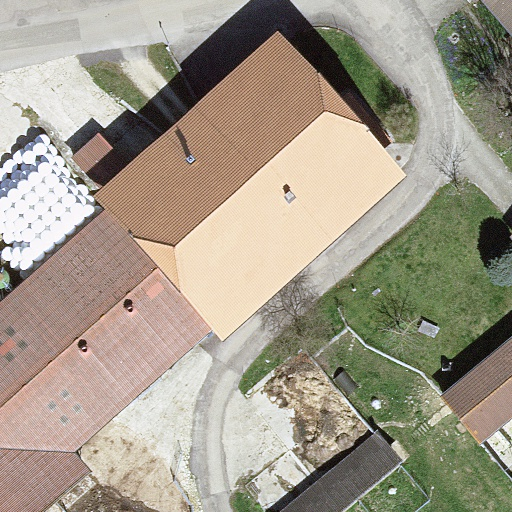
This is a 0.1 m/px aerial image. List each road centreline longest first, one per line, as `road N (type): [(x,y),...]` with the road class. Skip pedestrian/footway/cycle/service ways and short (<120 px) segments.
road 1 (track): [(220,511),(209,472),(233,349),(469,140),(366,0)]
road 2 (unclassified): [(0,47),(230,0)]
